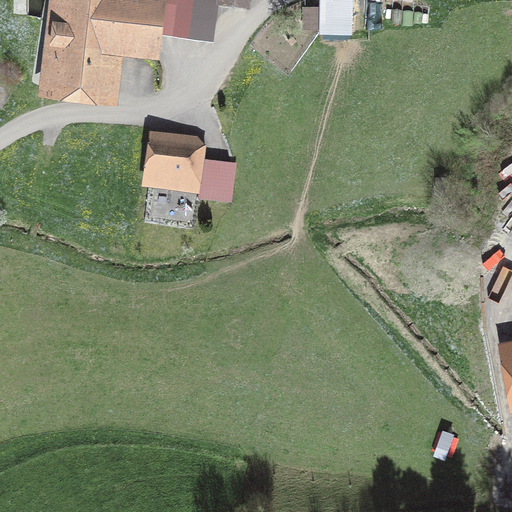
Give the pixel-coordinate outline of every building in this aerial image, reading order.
[(48,0),(43,44),(124,55),(160,60),(163,35),(214,42),(219,5),(250,9),(251,0),(48,0)] [(319,47),(359,48),(360,0),(320,0),(320,7),(304,6),(304,30),(320,30),(319,47)] [(117,106),(124,55),(43,44),(36,95),(117,106)] [(207,136),(149,129),(142,186),(199,193),(198,198),(232,202),(237,163),(205,158),(207,136)] [(157,203),(167,204),(168,196),(158,195),(157,203)] [(511,337),(495,340),(508,409),(511,408),(511,337)]
